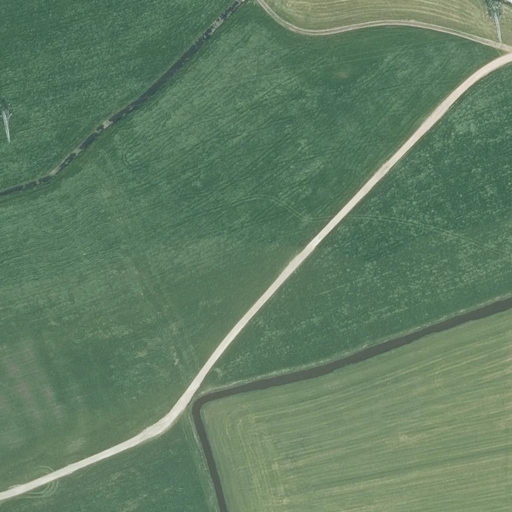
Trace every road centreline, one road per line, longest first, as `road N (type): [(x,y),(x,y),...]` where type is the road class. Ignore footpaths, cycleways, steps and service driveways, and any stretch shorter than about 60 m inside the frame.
road 1 (track): [(511,57),(459,90),(230,331),(176,413),(145,436),(0,497)]
road 2 (track): [(511,50),(401,20),(315,35),(292,30),(258,0)]
